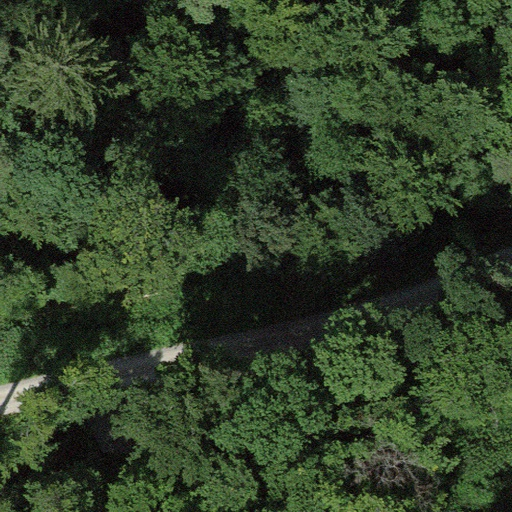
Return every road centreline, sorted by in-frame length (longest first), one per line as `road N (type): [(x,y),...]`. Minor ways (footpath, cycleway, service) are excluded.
road 1 (track): [(511,258),(399,313),(0,400)]
road 2 (track): [(426,511),(399,313)]
